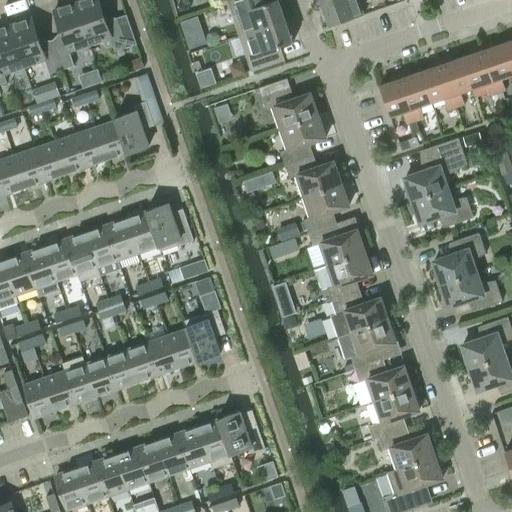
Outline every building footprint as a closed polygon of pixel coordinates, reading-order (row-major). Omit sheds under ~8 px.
[(98,0),(81,0),(75,2),(90,45),(101,41),(107,49),(113,46),(115,52),(127,47),(117,18),(106,21),(98,0)] [(247,33),(283,21),(278,0),(275,0),(264,4),(262,0),(232,0),(228,2),(234,19),(240,36),(247,33)] [(358,0),(337,0),(322,5),(329,27),(363,15),(358,0)] [(52,40),(62,70),(72,66),(74,65),(69,52),(90,45),(75,2),(54,10),(63,36),(52,40)] [(182,21),(178,22),(183,36),(200,30),(195,16),(192,18),(182,21)] [(10,25),(24,67),(45,60),(49,74),(62,70),(52,40),(40,44),(31,17),(10,25)] [(293,41),(283,21),(247,33),(240,36),(252,70),(283,60),(278,46),(293,41)] [(0,84),(7,82),(4,74),(24,67),(10,25),(0,28),(0,84)] [(511,40),(503,44),(511,71),(511,34),(511,35),(511,37),(511,40)] [(480,45),(497,93),(505,90),(501,79),(511,75),(511,71),(503,44),(492,47),(490,42),(480,45)] [(462,58),(472,89),(484,85),(488,96),(497,93),(480,45),(470,49),(472,54),(462,58)] [(439,59),(456,107),(464,104),(460,93),(472,89),(462,58),(451,61),(450,56),(439,59)] [(141,58),(132,61),(136,70),(144,67),(141,58)] [(421,72),(431,103),(443,98),(447,110),(456,107),(439,59),(429,63),(431,68),(421,72)] [(241,61),(229,65),(233,76),(245,73),(241,61)] [(96,70),(88,73),(92,85),(100,82),(96,70)] [(398,73),(415,121),(423,118),(420,107),(431,103),(421,72),(411,75),(409,70),(398,73)] [(415,121),(398,73),(388,77),(390,82),(379,86),(390,117),(402,112),(406,124),(415,121)] [(271,108),(278,129),(318,115),(310,93),(290,100),(283,81),(259,89),(266,110),(271,108)] [(40,88),(32,90),(37,104),(42,102),(45,101),(40,88)] [(85,94),(88,103),(99,99),(96,90),(85,94)] [(88,103),(85,94),(72,98),(75,107),(88,103)] [(42,102),(45,111),(56,107),(53,98),(45,101),(42,102)] [(117,121),(127,153),(148,146),(143,129),(154,125),(146,101),(133,105),(135,111),(114,118),(116,121),(117,121)] [(45,111),(42,102),(37,104),(29,107),(32,115),(45,111)] [(217,122),(230,118),(225,103),(212,108),(217,122)] [(285,165),(309,156),(305,145),(326,137),(318,115),(278,129),(286,150),(281,152),(285,165)] [(3,122),(6,131),(17,127),(14,118),(3,122)] [(96,128),(107,159),(118,155),(126,152),(127,154),(127,153),(117,121),(116,121),(96,128)] [(76,135),(86,166),(94,163),(107,159),(96,128),(76,135)] [(478,131),(463,136),(466,146),(481,141),(478,131)] [(55,142),(66,173),(78,169),(86,166),(76,135),(55,142)] [(408,202),(447,188),(443,177),(467,164),(458,138),(422,150),(429,169),(404,177),(406,183),(404,184),(408,202)] [(35,149),(45,180),(53,177),(54,177),(66,173),(55,142),(35,149)] [(498,162),(508,159),(504,147),(494,150),(498,162)] [(14,156),(25,187),(37,183),(45,180),(35,149),(14,156)] [(0,160),(0,181),(4,194),(13,191),(25,187),(14,156),(0,160)] [(302,197),(341,183),(334,161),(313,168),(309,156),(285,165),(289,178),(295,176),(302,197)] [(508,159),(498,162),(503,175),(511,172),(508,159)] [(511,171),(511,172),(503,175),(506,185),(511,183),(511,171)] [(254,177),(241,181),(245,192),(258,188),(254,177)] [(341,183),(302,197),(309,218),(304,220),(308,233),(332,224),(328,213),(349,206),(341,183)] [(447,188),(408,202),(415,218),(418,217),(420,223),(444,214),(448,226),(473,217),(466,197),(465,197),(451,199),(447,188)] [(159,246),(161,251),(194,240),(185,216),(174,220),(168,203),(147,210),(159,246)] [(127,218),(139,254),(159,247),(158,246),(159,246),(147,210),(146,210),(147,212),(139,215),(139,214),(127,218)] [(118,260),(139,254),(127,218),(115,223),(107,226),(118,260)] [(260,220),(252,223),(255,230),(262,228),(260,220)] [(332,224),(308,233),(313,246),(318,244),(325,265),(365,251),(357,229),(336,236),(332,224)] [(118,260),(107,226),(98,229),(98,228),(87,232),(98,267),(100,275),(121,269),(118,260)] [(66,240),(77,274),(80,282),(100,275),(98,267),(87,232),(74,237),(66,240)] [(437,285),(476,272),(472,260),(484,254),(485,253),(478,233),(453,241),(457,253),(433,261),(435,267),(432,268),(437,285)] [(46,246),(57,280),(77,274),(66,240),(57,243),(57,242),(46,246)] [(279,243),(268,247),(272,259),(283,255),(279,243)] [(36,287),(57,280),(46,246),(33,251),(25,254),(36,287)] [(321,290),(327,288),(332,301),(356,292),(352,281),(372,274),(365,251),(325,265),(314,269),(321,290)] [(36,287),(25,254),(16,257),(16,256),(5,260),(16,294),(36,287)] [(201,270),(197,259),(186,263),(189,274),(201,270)] [(16,294),(5,260),(0,261),(0,308),(19,302),(16,294)] [(476,272),(437,285),(444,301),(447,300),(449,306),(473,298),(477,309),(502,301),(495,280),(494,280),(480,283),(476,272)] [(148,281),(151,290),(163,286),(160,277),(148,281)] [(208,277),(194,282),(199,296),(213,291),(208,277)] [(151,290),(148,281),(136,286),(139,294),(151,290)] [(153,295),(156,304),(168,300),(165,291),(153,295)] [(337,337),(338,337),(349,333),(388,319),(380,297),(360,304),(356,292),(332,301),(336,314),(330,316),(337,337)] [(108,298),(111,307),(123,303),(120,294),(108,298)] [(156,304),(153,295),(141,300),(144,308),(156,304)] [(96,303),(99,311),(111,307),(108,298),(96,303)] [(111,307),(114,315),(126,311),(123,303),(111,307)] [(66,309),(69,318),(81,314),(78,305),(66,309)] [(114,315),(111,307),(99,311),(102,319),(114,315)] [(69,318),(66,309),(54,314),(57,322),(69,318)] [(198,360),(197,360),(198,362),(220,354),(214,337),(226,333),(217,309),(184,320),(186,326),(187,329),(188,329),(198,360)] [(293,315),(281,319),(282,322),(285,329),(296,325),(293,315)] [(465,369),(504,355),(501,344),(511,337),(511,330),(507,316),(482,325),(486,336),(462,344),(464,350),(461,351),(465,369)] [(25,324),(28,332),(40,328),(37,319),(25,324)] [(71,324),(74,332),(86,328),(83,319),(71,324)] [(379,360),(375,349),(396,342),(388,319),(349,333),(338,337),(345,358),(351,356),(355,369),(379,360)] [(28,332),(25,324),(13,328),(16,336),(28,332)] [(74,332),(71,324),(59,328),(62,336),(74,332)] [(197,360),(198,360),(188,329),(187,329),(167,336),(178,367),(190,363),(197,360)] [(31,337),(34,346),(45,342),(42,333),(31,337)] [(147,343),(158,374),(166,371),(178,367),(167,336),(147,343)] [(34,346),(31,337),(18,342),(21,350),(34,346)] [(158,374),(147,343),(126,350),(137,381),(149,377),(158,374)] [(3,345),(0,346),(0,362),(1,364),(9,362),(3,345)] [(106,357),(117,388),(125,385),(137,381),(126,350),(106,357)] [(504,355),(465,369),(473,385),(476,384),(478,390),(502,381),(506,393),(511,390),(511,365),(508,366),(504,355)] [(96,395),(86,364),(83,356),(62,363),(65,371),(75,402),(84,399),(96,395)] [(86,364),(96,395),(108,391),(117,388),(106,357),(86,364)] [(372,401),(411,387),(404,365),(383,372),(379,360),(355,369),(360,382),(365,380),(372,401)] [(9,389),(17,386),(12,370),(3,372),(9,389)] [(45,378),(55,409),(67,405),(75,402),(65,371),(45,378)] [(311,376),(303,379),(305,386),(313,383),(311,376)] [(55,409),(45,378),(24,386),(34,416),(43,413),(43,414),(55,409)] [(17,386),(9,389),(15,405),(23,402),(17,386)] [(411,387),(372,401),(379,422),(368,426),(373,439),(378,437),(402,428),(398,417),(419,410),(411,387)] [(511,421),(511,409),(511,406),(497,411),(502,425),(511,421)] [(219,420),(230,454),(250,447),(252,452),(265,448),(257,424),(245,428),(239,411),(217,418),(218,420),(219,420)] [(198,426),(210,460),(212,468),(233,461),(230,454),(219,420),(218,420),(210,423),(210,422),(198,426)] [(210,460),(198,426),(186,431),(178,434),(189,467),(210,460)] [(395,469),(435,455),(427,433),(406,440),(402,428),(378,437),(383,450),(388,448),(395,469)] [(157,440),(158,441),(169,474),(189,467),(178,434),(169,437),(169,436),(157,440)] [(169,474),(158,441),(157,440),(145,445),(137,448),(148,481),(169,474)] [(148,481),(137,448),(129,451),(129,450),(117,454),(128,488),(148,481)] [(96,462),(108,495),(128,488),(117,454),(104,459),(105,459),(96,462)] [(395,469),(386,472),(394,493),(382,497),(387,511),(405,511),(428,504),(422,485),(442,478),(435,455),(395,469)] [(108,495),(96,462),(88,465),(88,464),(76,468),(76,469),(87,502),(108,495)] [(87,502),(76,469),(76,468),(64,473),(55,476),(66,509),(87,502)] [(274,499),(285,495),(281,482),(269,486),(274,499)] [(219,488),(222,496),(234,492),(231,483),(219,488)] [(354,486),(343,489),(349,505),(359,502),(354,486)] [(222,496),(219,488),(207,492),(210,500),(222,496)] [(51,511),(52,511),(60,509),(54,493),(46,496),(51,511)] [(224,501),(227,510),(239,506),(236,497),(224,501)] [(179,505),(182,511),(184,511),(194,509),(191,500),(179,505)] [(221,511),(227,510),(224,501),(212,506),(214,511),(221,511)] [(0,511),(14,511),(11,502),(0,505),(0,511)]
